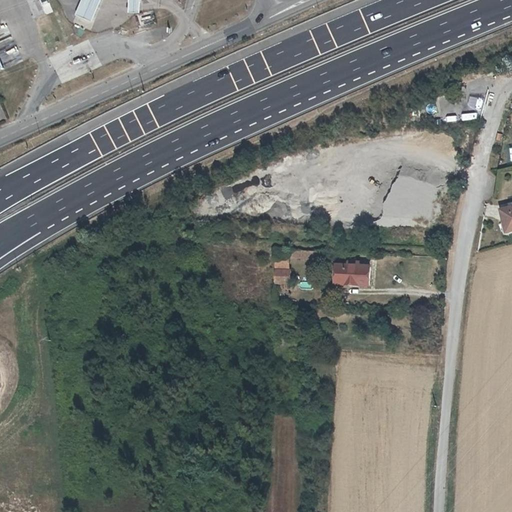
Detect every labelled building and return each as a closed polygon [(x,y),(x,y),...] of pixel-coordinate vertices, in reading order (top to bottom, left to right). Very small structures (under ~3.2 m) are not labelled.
[(46,0),(38,0),(43,14),(51,11),(46,0)] [(82,0),(73,22),(91,30),(103,0),(82,0)] [(128,0),(128,13),(139,13),(139,0),(128,0)] [(511,232),(511,209),(501,213),(506,234),(511,232)] [(289,260),(289,250),(276,250),(276,285),(290,286),(291,272),(288,272),(289,260)] [(320,251),(289,250),(289,260),(319,262),(320,251)] [(320,251),(319,262),(328,262),(329,252),(320,251)] [(346,268),(339,267),(338,286),(369,288),(369,268),(359,268),(359,265),(346,265),(346,268)]
